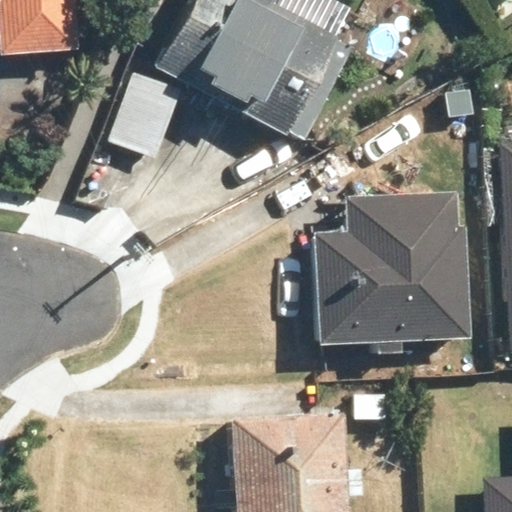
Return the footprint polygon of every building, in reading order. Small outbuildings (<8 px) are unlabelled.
[(0,0),(0,54),(68,49),(64,0),(0,0)] [(180,0),(146,64),(291,142),(342,46),(324,37),(340,7),(327,0),(180,0)] [(101,140),(147,157),(173,90),(126,72),(101,140)] [(511,169),(488,172),(511,385),(511,384),(511,169)] [(307,344),(460,339),(456,229),(446,229),(445,193),(337,197),(339,231),(303,232),(307,344)] [(225,511),(338,511),(335,412),(222,417),(225,511)] [(459,511),(511,511),(511,496),(460,497),(459,511)]
